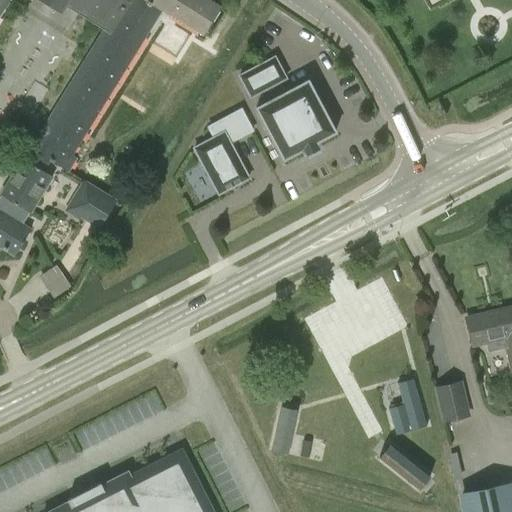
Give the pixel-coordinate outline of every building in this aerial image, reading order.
[(0,0),(0,14),(8,0),(39,0),(62,14),(66,6),(102,28),(28,148),(50,161),(67,171),(76,158),(71,155),(161,9),(202,34),(219,6),(209,0),(0,0)] [(288,78),(275,55),(237,75),(249,98),(288,78)] [(318,148),(315,142),(332,133),(332,134),(334,133),(333,131),(307,83),(308,82),(307,81),(305,82),(257,108),(257,107),(255,108),(256,110),(282,158),(281,158),(282,160),(284,159),(301,150),(304,155),(318,148)] [(207,127),(212,138),(192,149),(217,195),(247,179),(228,143),(253,130),(241,109),(207,127)] [(50,161),(28,148),(0,195),(0,210),(22,223),(53,177),(44,171),(50,161)] [(117,199),(82,179),(64,211),(78,220),(80,217),(99,229),(117,199)] [(22,223),(0,210),(0,247),(14,256),(30,229),(22,224),(22,223)] [(51,297),(69,287),(55,264),(37,274),(51,297)] [(511,305),(465,317),(472,347),(486,343),(488,353),(504,349),(509,372),(511,371),(511,305)] [(442,422),(470,415),(462,380),(434,386),(442,422)] [(204,511),(178,460),(133,482),(127,471),(101,485),(100,483),(96,485),(98,489),(73,501),(72,497),(67,499),(68,501),(47,511),(204,511)] [(511,511),(511,491),(510,483),(460,494),(463,511),(511,511)]
